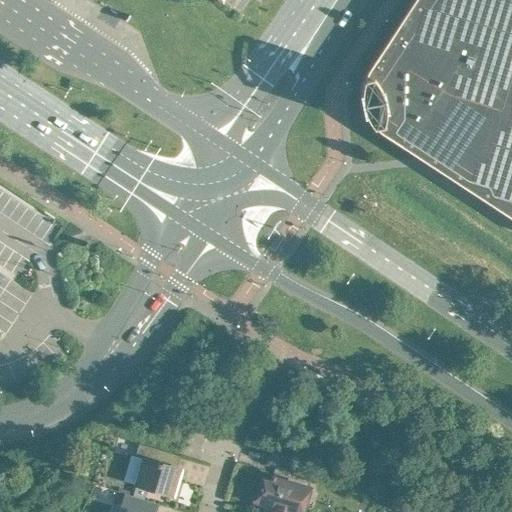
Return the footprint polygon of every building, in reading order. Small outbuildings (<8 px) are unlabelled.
[(511,0),(415,0),(369,72),(368,74),(366,78),(366,79),(365,83),(364,85),(363,88),(363,91),(363,94),(363,96),(363,99),(363,103),(364,105),(364,108),(365,111),(366,114),(367,116),(368,119),(370,121),(372,124),(374,127),(376,129),(378,131),(380,133),(383,135),(511,218),(511,0)] [(0,338),(13,321),(0,311),(0,338)] [(173,496),(181,469),(177,468),(180,456),(139,444),(135,457),(132,455),(124,481),(136,485),(173,496)] [(287,471),(291,458),(269,451),(265,465),(287,471)] [(276,476),(272,474),(271,477),(262,474),(255,501),(266,505),(263,511),(303,511),(310,489),(275,478),(276,476)] [(155,511),(158,504),(126,494),(122,506),(117,504),(114,511),(155,511)]
